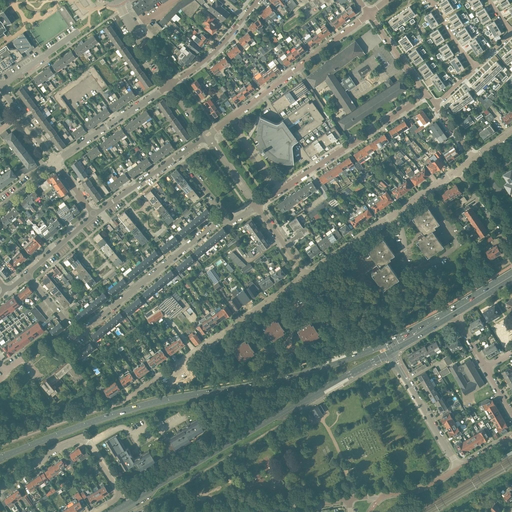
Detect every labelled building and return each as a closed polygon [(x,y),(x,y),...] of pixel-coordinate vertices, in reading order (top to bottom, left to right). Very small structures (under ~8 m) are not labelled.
[(136,10),(138,13),(145,8),(148,11),(154,7),(152,4),(149,0),(139,0),(136,2),(135,1),(132,4),(133,4),(132,5),(133,6),(132,6),(135,11),(136,10)] [(189,3),(186,5),(184,7),(181,8),(190,18),(200,5),(195,0),(193,0),(191,2),(189,3)] [(214,2),(208,9),(223,20),(228,13),(219,6),(221,3),(217,0),(215,0),(214,2)] [(443,0),(440,3),(443,8),(451,3),(448,0),(443,0)] [(480,0),(476,0),(472,3),(475,9),(482,4),(480,0)] [(451,3),(443,8),(447,14),(454,9),(451,3)] [(271,17),(275,13),(269,5),(264,9),(271,17)] [(356,13),(351,6),(346,10),(347,11),(351,17),(356,13)] [(410,6),(405,10),(410,18),(415,14),(413,11),(414,11),(413,10),(410,6)] [(484,7),(477,12),(480,18),(488,13),(484,7)] [(8,25),(15,20),(7,8),(0,12),(0,19),(4,24),(6,22),(8,25)] [(266,21),(269,19),(271,17),(264,9),(259,12),(266,21)] [(346,20),(351,17),(347,11),(346,10),(345,9),(340,13),(346,20)] [(405,10),(399,13),(404,20),(405,21),(410,18),(405,10)] [(426,15),(425,16),(429,22),(430,21),(435,18),(431,12),(428,14),(427,14),(428,14),(426,15)] [(456,12),(449,17),(452,23),(460,18),(456,12)] [(209,13),(201,24),(212,33),(217,28),(215,26),(217,24),(212,20),(214,17),(209,13)] [(337,18),(341,24),(346,20),(340,13),(336,16),(337,18)] [(399,13),(394,17),(400,25),(405,21),(404,20),(399,13)] [(488,13),(480,18),(483,23),(491,19),(488,13)] [(331,20),(329,22),(332,27),(335,25),(336,27),(341,24),(337,18),(336,16),(331,20)] [(394,17),(389,21),(392,25),(392,26),(393,27),(394,28),(400,25),(394,17)] [(430,21),(429,22),(433,28),(439,24),(435,18),(430,21)] [(460,18),(452,23),(456,28),(463,23),(460,18)] [(162,19),(158,23),(162,28),(166,23),(162,19)] [(262,30),(263,29),(261,28),(263,25),(259,19),(254,22),(260,31),(263,34),(264,33),(262,30)] [(490,23),(488,24),(492,30),(493,30),(498,27),(494,21),(490,23)] [(162,28),(158,23),(156,22),(152,26),(149,23),(147,26),(149,29),(155,35),(162,28)] [(254,35),(258,32),(258,33),(260,31),(254,22),(249,26),(253,31),(252,32),(254,35)] [(107,33),(113,29),(109,24),(103,28),(107,33)] [(321,29),(322,30),(326,36),(331,32),(326,25),(321,29)] [(458,31),(458,32),(461,37),(469,32),(465,27),(464,27),(458,31)] [(493,30),(492,30),(495,37),(497,36),(498,35),(499,35),(502,33),(498,27),(493,30)] [(315,31),(317,34),(321,39),(326,36),(322,30),(321,29),(320,28),(315,31)] [(116,34),(113,29),(107,33),(110,38),(116,34)] [(438,29),(430,33),(434,39),(441,34),(438,29)] [(310,35),(311,36),(316,43),(321,39),(317,34),(315,31),(310,35)] [(248,32),(243,36),(250,45),(255,41),(248,32)] [(469,32),(461,37),(465,42),(471,38),(472,38),(469,32)] [(18,48),(13,48),(9,49),(6,44),(0,48),(0,68),(0,69),(1,68),(3,71),(6,69),(7,69),(13,65),(13,64),(23,57),(23,58),(27,55),(26,54),(33,49),(35,48),(32,44),(32,45),(24,34),(23,33),(12,40),(14,43),(13,44),(16,47),(17,47),(18,48)] [(201,33),(198,37),(205,42),(208,38),(207,37),(208,36),(204,33),(203,34),(201,33)] [(301,39),(305,43),(308,41),(311,46),(316,43),(311,36),(310,35),(309,33),(304,37),(301,39)] [(120,39),(116,34),(110,38),(114,43),(120,39)] [(441,34),(434,39),(437,44),(439,43),(445,39),(442,34),(441,34)] [(94,35),(89,39),(93,45),(98,41),(94,35)] [(196,35),(193,40),(196,42),(195,44),(199,47),(200,45),(202,46),(205,42),(198,37),(196,35)] [(403,37),(399,40),(403,45),(410,40),(406,35),(403,37),(403,36),(403,37)] [(245,49),(250,45),(243,36),(238,40),(245,49)] [(188,38),(185,43),(197,52),(200,48),(193,42),(188,38)] [(476,38),(470,42),(473,48),(480,44),(476,38)] [(89,39),(84,42),(88,48),(93,45),(89,39)] [(114,43),(117,48),(123,44),(120,39),(114,43)] [(305,51),(304,49),(306,47),(301,40),(298,42),(300,43),(295,47),(296,49),(300,55),(305,51)] [(343,82),(340,84),(332,72),(357,55),(359,58),(365,54),(355,40),(306,77),(314,87),(324,79),(347,113),(338,120),(344,129),(405,88),(399,79),(393,83),(390,78),(384,81),(388,86),(357,107),(345,91),(348,89),(349,91),(356,86),(349,75),(342,80),(343,82)] [(410,40),(403,45),(406,50),(414,45),(410,40)] [(84,42),(79,46),(83,52),(88,48),(84,42)] [(447,43),(440,48),(443,53),(444,52),(450,48),(447,43)] [(480,44),(473,48),(477,54),(480,52),(480,53),(481,52),(483,50),(480,44)] [(183,45),(180,50),(182,52),(185,54),(191,59),(195,55),(183,45)] [(237,45),(232,49),(236,54),(238,57),(240,56),(237,53),(241,50),(237,45)] [(75,50),(78,55),(83,52),(79,46),(74,49),(75,50)] [(125,46),(124,46),(119,50),(123,55),(129,51),(125,46)] [(444,52),(443,53),(446,59),(454,54),(450,48),(444,52)] [(238,57),(236,54),(232,49),(227,52),(231,58),(234,55),(236,59),(238,57)] [(300,55),(296,49),(292,53),(296,58),(300,55)] [(416,49),(409,54),(413,59),(419,55),(420,54),(416,49)] [(71,60),(76,57),(72,52),(72,51),(67,54),(71,60)] [(123,55),(126,60),(132,56),(129,51),(123,55)] [(285,54),(287,56),(291,62),(296,58),(292,53),(290,51),(285,54)] [(507,53),(502,57),(507,62),(508,64),(511,60),(511,59),(507,53)] [(62,58),(66,64),(71,60),(67,54),(62,58)] [(185,54),(181,59),(180,58),(177,61),(183,66),(186,63),(188,64),(191,59),(185,54)] [(413,59),(416,64),(424,59),(420,54),(419,55),(413,59)] [(132,56),(126,60),(130,65),(136,61),(132,56)] [(286,65),(291,62),(287,56),(282,60),(283,61),(286,65)] [(452,59),(451,60),(451,61),(455,66),(456,65),(461,62),(457,56),(452,59)] [(225,68),(230,64),(225,57),(220,61),(224,66),(225,68)] [(66,64),(62,58),(57,61),(61,67),(66,64)] [(280,70),(277,65),(279,63),(275,58),(273,60),(275,62),(269,66),(271,68),(275,73),(280,70)] [(53,66),(56,71),(61,67),(57,61),(52,65),(53,66)] [(130,65),(133,70),(138,66),(139,66),(136,61),(130,65)] [(224,66),(220,61),(215,64),(219,69),(220,71),(221,73),(224,76),(226,74),(223,71),(224,69),(225,68),(224,66)] [(496,61),(493,65),(499,72),(503,68),(497,61),(496,61)] [(419,67),(419,68),(422,73),(430,68),(426,62),(425,63),(419,67)] [(456,65),(455,66),(458,72),(461,70),(461,71),(462,70),(464,68),(461,62),(456,65)] [(220,71),(219,69),(215,64),(210,68),(216,75),(220,71)] [(88,69),(91,74),(93,76),(98,72),(93,65),(88,69)] [(493,65),(488,69),(495,75),(499,72),(493,65)] [(53,66),(50,67),(43,71),(47,77),(56,71),(53,66)] [(138,66),(133,70),(137,75),(142,71),(138,66)] [(369,66),(359,71),(362,76),(371,71),(369,66)] [(275,73),(271,68),(266,72),(270,77),(275,73)] [(430,68),(422,73),(426,78),(433,73),(430,68)] [(260,73),(261,75),(265,80),(270,77),(266,72),(264,69),(260,73)] [(488,69),(484,73),(490,78),(491,79),(495,75),(488,69)] [(47,77),(43,71),(38,75),(42,81),(47,77)] [(141,81),(147,77),(143,71),(142,71),(137,75),(140,79),(138,81),(139,83),(141,81)] [(93,76),(97,83),(103,79),(98,72),(93,76)] [(484,73),(480,77),(486,82),(486,83),(491,79),(490,78),(484,73)] [(432,78),(432,79),(436,84),(442,80),(437,74),(436,75),(432,78)] [(37,84),(42,81),(38,75),(33,78),(37,84)] [(261,84),(265,80),(261,75),(257,79),(255,76),(252,78),(258,86),(260,84),(261,84)] [(141,81),(139,83),(140,85),(144,89),(152,84),(147,77),(141,81)] [(480,77),(476,81),(482,86),(482,87),(486,83),(486,82),(480,77)] [(103,79),(97,83),(102,89),(108,86),(103,79)] [(195,89),(200,85),(196,80),(191,84),(195,89)] [(302,80),(297,84),(304,93),(309,90),(302,80)] [(442,80),(436,84),(440,90),(443,88),(446,86),(442,80)] [(476,81),(472,85),(475,88),(478,91),(482,87),(482,86),(476,81)] [(249,82),(245,85),(250,92),(255,88),(249,82)] [(195,89),(198,93),(203,89),(205,88),(202,83),(200,85),(195,89)] [(304,93),(297,84),(293,87),(300,96),(304,93)] [(16,90),(20,95),(26,91),(28,89),(27,88),(24,85),(16,90)] [(240,89),(241,90),(245,96),(250,92),(245,85),(240,89)] [(293,87),(289,90),(295,100),(300,96),(293,87)] [(205,88),(203,89),(198,93),(202,98),(207,94),(209,93),(205,88)] [(109,89),(103,93),(107,98),(111,96),(111,95),(112,94),(109,89)] [(131,89),(126,93),(131,99),(136,95),(131,89)] [(236,94),(240,99),(245,96),(241,90),(236,94)] [(289,90),(284,93),(291,103),(295,100),(289,90)] [(26,91),(20,95),(23,100),(29,96),(26,91)] [(62,98),(61,96),(57,91),(52,95),(57,101),(62,98)] [(468,92),(464,95),(469,102),(474,99),(469,91),(468,92)] [(235,103),(240,99),(236,94),(235,92),(230,96),(231,98),(235,103)] [(126,93),(122,96),(126,102),(131,99),(126,93)] [(287,106),(291,103),(284,93),(280,96),(287,106)] [(464,95),(459,98),(465,105),(469,102),(464,95)] [(33,101),(29,96),(23,100),(27,105),(33,101)] [(122,96),(117,100),(121,106),(126,102),(122,96)] [(280,96),(275,99),(282,109),(287,106),(280,96)] [(211,97),(210,98),(204,102),(208,107),(213,103),(215,102),(211,97)] [(57,101),(62,108),(67,104),(62,98),(57,101)] [(111,112),(116,109),(121,106),(117,100),(116,100),(115,98),(113,99),(109,101),(111,104),(108,106),(107,107),(102,111),(106,117),(111,113),(111,112)] [(161,108),(167,104),(163,98),(157,103),(161,108)] [(459,98),(455,102),(460,109),(465,105),(459,98)] [(294,143),(298,141),(320,125),(318,123),(324,118),(310,99),(303,105),(283,119),(281,121),(279,122),(278,122),(278,123),(277,123),(276,123),(275,123),(274,122),(260,116),(260,117),(259,119),(257,124),(259,125),(259,127),(259,128),(259,130),(259,132),(259,133),(259,135),(259,137),(260,138),(260,140),(261,141),(255,145),(264,158),(270,154),(271,155),(272,156),(273,157),(275,158),(276,158),(277,159),(279,159),(280,160),(282,160),(283,161),(285,161),(285,163),(291,163),(293,163),(294,163),(293,156),(292,155),(292,154),(292,153),(292,152),(291,152),(291,151),(291,150),(291,149),(291,148),(292,147),(292,146),(293,145),(293,144),(294,143)] [(278,112),(282,109),(275,99),(271,103),(278,112)] [(31,110),(31,109),(36,105),(33,101),(27,105),(31,110)] [(455,102),(450,105),(453,109),(452,109),(453,109),(455,112),(460,109),(455,102)] [(213,103),(208,107),(211,112),(217,108),(213,103)] [(62,108),(67,115),(72,111),(67,104),(62,108)] [(170,109),(167,104),(161,108),(165,113),(170,109)] [(219,106),(217,108),(211,112),(215,117),(222,111),(219,106)] [(42,113),(38,108),(33,112),(32,112),(36,117),(42,113)] [(47,109),(44,111),(42,113),(36,117),(39,122),(45,118),(48,116),(45,112),(49,110),(47,109)] [(168,119),(174,115),(171,112),(172,112),(170,109),(165,113),(168,119)] [(146,110),(142,114),(146,120),(151,116),(146,110)] [(419,119),(426,115),(422,110),(416,114),(417,115),(415,117),(416,118),(418,117),(419,119)] [(97,114),(101,120),(106,117),(102,111),(97,114)] [(486,116),(490,121),(495,118),(491,113),(486,116)] [(507,124),(511,120),(507,113),(502,117),(507,124)] [(101,120),(97,114),(92,117),(96,123),(101,120)] [(142,114),(137,117),(141,123),(146,120),(142,114)] [(88,117),(89,119),(77,128),(81,134),(86,131),(86,130),(91,127),(96,123),(92,117),(90,115),(88,116),(88,117)] [(168,119),(172,124),(178,120),(176,117),(175,117),(174,115),(168,119)] [(429,120),(426,115),(419,119),(423,124),(429,120)] [(137,117),(132,121),(136,127),(141,123),(137,117)] [(39,122),(43,127),(49,122),(45,118),(39,122)] [(172,124),(176,130),(182,125),(178,120),(172,124)] [(49,122),(43,127),(47,132),(48,131),(53,127),(51,125),(53,123),(53,122),(51,121),(49,122)] [(127,124),(127,125),(131,130),(136,127),(132,121),(127,124)] [(404,121),(399,124),(403,130),(408,127),(404,121)] [(433,132),(439,127),(436,122),(429,127),(433,132)] [(487,124),(485,125),(492,134),(496,132),(489,122),(487,124)] [(403,130),(399,124),(394,127),(398,134),(402,139),(404,138),(402,135),(402,134),(401,132),(403,130)] [(127,125),(122,128),(126,134),(131,130),(127,125)] [(176,130),(180,135),(186,131),(182,125),(176,130)] [(336,138),(341,135),(334,125),(329,129),(336,138)] [(485,128),(483,129),(488,137),(492,134),(485,125),(484,126),(485,128)] [(409,128),(412,132),(411,132),(416,138),(419,136),(416,133),(414,130),(412,126),(411,126),(409,128)] [(48,131),(51,136),(56,132),(53,127),(48,131)] [(394,127),(389,131),(390,132),(393,137),(398,134),(394,127)] [(443,132),(439,127),(433,132),(435,135),(433,137),(434,139),(437,137),(443,132)] [(76,138),(81,134),(77,128),(72,132),(76,138)] [(126,134),(122,128),(117,131),(121,137),(126,134)] [(484,140),(488,137),(483,129),(482,130),(481,128),(478,130),(479,132),(484,140)] [(336,138),(329,129),(325,132),(332,141),(336,138)] [(6,130),(0,134),(3,139),(5,137),(12,132),(12,131),(10,133),(10,132),(9,133),(6,130)] [(112,135),(116,141),(121,137),(117,131),(112,135)] [(186,131),(180,135),(184,140),(190,136),(186,131)] [(17,152),(24,147),(12,132),(5,137),(17,152)] [(56,132),(51,136),(50,137),(55,143),(61,139),(63,137),(62,135),(60,137),(56,132)] [(332,141),(325,132),(321,135),(328,144),(332,141)] [(390,132),(387,133),(391,140),(394,144),(396,146),(398,145),(393,137),(390,132)] [(447,137),(443,132),(437,137),(434,139),(435,140),(436,140),(439,143),(440,142),(442,144),(443,143),(446,141),(445,139),(447,137)] [(384,134),(379,137),(383,143),(385,146),(390,143),(390,142),(389,141),(384,134)] [(113,143),(116,141),(112,135),(107,138),(111,144),(113,147),(115,146),(115,145),(113,143)] [(328,144),(321,135),(316,138),(323,148),(328,144)] [(379,137),(374,140),(378,147),(380,149),(380,150),(385,146),(383,143),(379,137)] [(103,142),(107,148),(111,144),(107,138),(102,142),(103,142)] [(323,148),(316,138),(312,141),(319,151),(323,148)] [(61,139),(55,143),(60,149),(66,145),(61,139)] [(369,144),(373,150),(378,147),(374,140),(369,144)] [(396,146),(394,144),(391,140),(389,141),(390,142),(390,143),(391,146),(395,150),(397,149),(396,146)] [(165,145),(169,151),(174,147),(170,141),(165,145)] [(319,151),(312,141),(307,144),(314,154),(319,151)] [(103,142),(98,146),(102,151),(107,148),(103,142)] [(307,144),(303,147),(310,157),(314,154),(307,144)] [(373,150),(369,144),(364,147),(368,153),(370,156),(372,155),(370,152),(373,150)] [(97,145),(92,149),(96,155),(102,151),(98,146),(97,145)] [(165,145),(160,148),(164,154),(169,151),(165,145)] [(159,158),(164,154),(160,148),(158,146),(155,149),(155,148),(153,149),(155,152),(159,158)] [(448,149),(449,152),(453,158),(458,154),(453,146),(448,149)] [(27,166),(28,165),(35,161),(24,147),(17,152),(27,166)] [(368,153),(364,147),(359,150),(365,159),(370,156),(368,153)] [(91,159),(96,155),(92,149),(87,153),(91,159)] [(449,152),(448,149),(442,153),(448,161),(453,158),(449,152)] [(354,154),(358,161),(356,163),(361,170),(363,168),(360,162),(365,159),(359,150),(354,154)] [(154,161),(159,158),(155,152),(150,155),(153,160),(154,161)] [(147,157),(142,160),(146,166),(151,163),(151,162),(147,157)] [(349,157),(344,160),(348,166),(349,169),(354,165),(358,172),(361,170),(356,163),(354,164),(353,163),(349,157)] [(433,159),(431,161),(437,169),(443,165),(440,161),(439,162),(437,158),(434,160),(433,159)] [(71,164),(74,169),(80,164),(77,160),(71,164)] [(142,160),(138,164),(142,170),(146,166),(142,160)] [(345,168),(348,166),(344,160),(339,163),(345,172),(347,171),(345,168)] [(28,165),(31,170),(38,167),(35,161),(28,165)] [(432,173),(437,169),(431,161),(429,162),(430,163),(427,165),(432,173)] [(339,163),(334,167),(338,173),(341,171),(342,174),(345,172),(339,163)] [(84,170),(80,164),(74,169),(78,174),(84,170)] [(137,173),(142,170),(138,164),(133,167),(137,173)] [(28,165),(27,166),(21,169),(24,174),(31,170),(28,165)] [(128,171),(131,176),(132,176),(137,173),(133,167),(128,171)] [(338,173),(334,167),(329,170),(333,176),(338,173)] [(422,169),(420,171),(424,178),(429,175),(424,167),(422,168),(422,169)] [(0,179),(3,184),(16,176),(11,168),(1,176),(0,174),(0,179)] [(180,173),(176,169),(168,175),(170,178),(172,176),(174,179),(180,173)] [(415,174),(411,169),(406,172),(415,185),(420,181),(415,174)] [(78,174),(83,181),(88,178),(86,176),(88,175),(84,170),(78,174)] [(329,170),(324,173),(328,180),(329,182),(334,178),(333,176),(329,170)] [(415,174),(420,181),(424,178),(420,171),(419,170),(417,171),(418,172),(415,174)] [(128,171),(120,176),(124,182),(129,178),(129,177),(131,176),(128,171)] [(94,172),(91,175),(96,182),(99,179),(94,172)] [(178,183),(184,178),(183,176),(183,175),(181,172),(180,173),(174,179),(178,183)] [(51,176),(55,182),(60,179),(55,173),(51,176)] [(323,183),(328,180),(324,173),(319,177),(321,180),(318,181),(324,191),(327,189),(324,184),(323,183)] [(52,184),(55,182),(51,176),(40,184),(44,190),(51,185),(52,184)] [(120,176),(114,180),(118,186),(124,182),(120,176)] [(83,181),(79,184),(82,188),(84,186),(86,189),(92,184),(88,178),(83,181)] [(180,189),(182,187),(188,183),(184,178),(178,183),(177,184),(176,185),(180,189)] [(55,191),(64,185),(60,179),(55,182),(52,184),(51,185),(53,187),(45,193),(47,195),(48,196),(49,195),(55,191)] [(113,190),(118,186),(114,180),(109,184),(113,190)] [(404,182),(401,184),(406,191),(411,187),(405,180),(403,181),(404,182)] [(312,181),(307,184),(312,192),(317,188),(312,181)] [(188,183),(182,187),(186,192),(192,187),(188,183)] [(399,185),(397,187),(401,194),(406,191),(401,184),(401,183),(398,184),(399,185)] [(86,189),(84,191),(86,194),(89,192),(91,195),(97,191),(97,190),(92,184),(86,189)] [(307,184),(302,188),(307,195),(312,192),(307,184)] [(459,188),(456,184),(452,188),(458,197),(460,195),(459,194),(462,191),(460,188),(459,188)] [(57,198),(68,190),(64,185),(55,191),(49,195),(50,197),(54,194),(57,198)] [(193,186),(192,187),(186,192),(185,193),(189,197),(195,192),(194,190),(195,190),(195,189),(193,186)] [(397,197),(401,194),(397,187),(394,189),(394,188),(391,189),(397,197)] [(307,195),(302,188),(297,191),(302,198),(307,195)] [(456,198),(458,197),(452,188),(450,189),(449,188),(447,190),(452,198),(455,197),(456,198)] [(32,192),(30,194),(34,199),(39,195),(34,190),(33,190),(31,192),(32,192)] [(149,199),(154,194),(150,190),(145,194),(149,199)] [(450,200),(452,198),(447,190),(444,192),(445,192),(442,194),(449,204),(451,202),(450,200)] [(93,198),(91,200),(93,203),(102,197),(97,191),(91,195),(93,198)] [(297,191),(292,194),(297,202),(302,198),(297,191)] [(378,193),(379,195),(377,197),(380,200),(384,206),(385,206),(386,205),(386,204),(388,203),(381,193),(379,191),(378,193)] [(383,191),(381,193),(388,203),(390,202),(391,202),(392,201),(392,200),(388,194),(386,191),(384,192),(383,191)] [(199,197),(195,192),(189,197),(193,202),(199,197)] [(27,196),(25,198),(30,203),(34,199),(30,194),(29,194),(27,196)] [(47,195),(45,196),(45,197),(50,203),(57,198),(54,194),(50,197),(49,195),(48,196),(47,195)] [(152,204),(158,199),(154,194),(149,199),(152,204)] [(292,194),(287,198),(292,205),(297,202),(292,194)] [(160,197),(158,199),(152,204),(156,208),(162,204),(159,201),(162,199),(160,197)] [(384,206),(380,200),(378,202),(374,197),(372,199),(380,209),(382,208),(383,207),(384,207),(384,206)] [(21,202),(20,202),(25,207),(30,203),(25,198),(23,200),(22,199),(20,201),(21,202)] [(287,198),(282,201),(287,208),(288,210),(293,207),(292,205),(287,198)] [(328,202),(333,207),(339,203),(334,198),(328,202)] [(377,212),(378,211),(377,211),(380,209),(372,199),(366,203),(370,207),(371,206),(375,212),(376,212),(377,212)] [(287,208),(282,201),(277,204),(282,212),(287,208)] [(445,201),(443,203),(448,210),(451,214),(452,214),(453,213),(451,209),(451,208),(445,201)] [(74,215),(66,204),(60,208),(60,209),(57,212),(56,211),(63,222),(64,221),(63,221),(67,218),(68,220),(74,216),(74,215)] [(66,204),(74,215),(79,211),(75,205),(69,209),(66,204)] [(162,204),(156,208),(160,213),(166,209),(162,204)] [(365,219),(367,218),(361,208),(360,207),(356,204),(355,205),(358,209),(356,210),(357,212),(359,215),(363,221),(363,220),(363,221),(364,221),(365,220),(365,219)] [(371,215),(372,215),(365,205),(364,204),(360,207),(361,208),(367,218),(369,216),(370,217),(371,216),(371,215)] [(468,216),(475,212),(473,210),(474,209),(472,207),(471,207),(470,207),(469,205),(464,208),(465,210),(464,211),(468,216)] [(12,209),(10,211),(15,216),(19,212),(22,210),(20,207),(17,209),(15,207),(14,207),(12,208),(12,209)] [(427,256),(443,245),(432,229),(435,227),(434,226),(439,222),(428,207),(412,218),(422,233),(417,237),(418,238),(415,240),(427,256)] [(207,208),(202,211),(206,217),(211,213),(207,208)] [(170,213),(166,209),(160,213),(164,218),(170,213)] [(346,218),(349,223),(351,222),(354,226),(355,226),(356,227),(357,226),(357,225),(359,224),(351,213),(347,210),(345,211),(350,215),(349,215),(350,216),(346,218)] [(8,213),(5,215),(10,220),(15,216),(10,211),(9,211),(7,212),(8,213)] [(123,221),(128,216),(127,214),(128,214),(128,213),(126,211),(125,212),(124,211),(118,216),(122,221),(123,221)] [(202,221),(206,217),(202,211),(197,215),(202,221)] [(354,212),(351,213),(359,224),(361,222),(362,222),(363,222),(363,221),(359,215),(357,212),(355,213),(354,212)] [(471,221),(478,217),(478,216),(477,214),(476,214),(475,212),(468,216),(471,221)] [(170,213),(164,218),(168,223),(173,218),(170,213)] [(1,218),(1,219),(4,222),(1,225),(4,229),(7,226),(6,224),(8,222),(9,223),(11,221),(10,220),(5,215),(3,216),(1,218)] [(197,215),(192,219),(197,225),(202,221),(197,215)] [(123,221),(126,225),(132,221),(128,216),(123,221)] [(288,222),(294,231),(302,226),(296,217),(288,222)] [(475,227),(482,222),(480,220),(481,220),(479,217),(478,217),(471,221),(475,227)] [(54,221),(51,218),(49,220),(57,229),(62,225),(57,219),(54,221)] [(245,231),(248,229),(255,223),(251,218),(244,224),(246,226),(243,228),(245,231)] [(36,226),(29,219),(26,221),(33,228),(36,226)] [(192,229),(197,225),(192,219),(188,223),(192,229)] [(50,224),(48,226),(47,227),(53,233),(53,234),(55,234),(56,232),(56,231),(56,230),(57,229),(49,220),(48,221),(50,224)] [(130,230),(136,226),(132,221),(126,225),(128,228),(130,230)] [(478,232),(485,227),(484,225),(482,222),(475,227),(478,232)] [(188,223),(183,227),(188,233),(192,229),(188,223)] [(259,228),(255,223),(248,229),(252,234),(259,228)] [(51,235),(53,233),(47,227),(48,226),(47,225),(46,226),(45,224),(43,224),(39,228),(36,225),(36,226),(33,228),(41,237),(43,236),(45,236),(47,238),(48,238),(49,238),(51,236),(51,235)] [(346,224),(340,229),(343,234),(350,230),(346,224)] [(140,230),(136,226),(130,230),(134,235),(140,230)] [(306,226),(300,230),(304,236),(310,232),(306,226)] [(188,233),(183,227),(178,231),(179,231),(176,233),(180,238),(182,236),(183,236),(188,233)] [(218,231),(223,236),(227,233),(223,227),(218,231)] [(487,229),(486,229),(485,227),(478,232),(482,237),(489,232),(488,232),(489,231),(487,229)] [(259,228),(252,234),(255,239),(263,234),(259,228)] [(337,229),(332,232),(337,239),(342,235),(337,229)] [(140,230),(134,235),(138,240),(144,235),(140,230)] [(213,235),(218,240),(223,236),(218,231),(213,235)] [(332,242),(333,243),(336,241),(335,240),(337,239),(332,232),(327,235),(332,242)] [(30,235),(33,238),(32,239),(39,245),(43,241),(36,235),(35,236),(32,233),(32,234),(30,235)] [(103,237),(99,233),(93,237),(97,242),(103,237)] [(176,233),(174,235),(169,239),(174,245),(179,241),(178,240),(180,238),(176,233)] [(259,244),(266,239),(263,234),(255,239),(253,241),(254,242),(254,243),(256,243),(257,242),(259,244)] [(147,240),(144,235),(138,240),(142,244),(147,240)] [(218,240),(213,235),(209,238),(213,244),(218,240)] [(327,235),(322,239),(327,246),(332,242),(327,235)] [(327,246),(322,239),(321,236),(316,240),(322,249),(327,246)] [(101,247),(107,242),(103,237),(97,242),(101,247)] [(209,238),(204,242),(209,248),(211,250),(215,246),(213,244),(209,238)] [(228,247),(237,240),(235,238),(226,245),(228,247)] [(389,257),(394,253),(383,238),(367,249),(377,264),(372,268),(374,269),(371,271),(382,288),(398,276),(387,261),(391,258),(389,257)] [(37,247),(39,245),(32,239),(28,243),(34,249),(36,246),(37,247)] [(169,239),(165,243),(170,249),(174,245),(169,239)] [(270,244),(266,239),(259,244),(257,246),(261,251),(270,244)] [(101,247),(105,252),(111,247),(107,242),(101,247)] [(204,242),(199,246),(204,252),(209,248),(204,242)] [(310,245),(311,247),(316,253),(321,250),(316,243),(315,244),(314,242),(310,245)] [(34,249),(28,243),(24,247),(30,253),(30,252),(31,253),(33,251),(32,250),(34,249)] [(165,252),(170,249),(165,243),(160,247),(165,252)] [(494,246),(494,245),(491,247),(496,256),(499,254),(499,255),(502,253),(502,252),(500,248),(498,244),(494,246)] [(204,252),(199,246),(195,250),(196,252),(194,253),(199,259),(201,257),(199,256),(204,252)] [(115,251),(111,247),(105,252),(109,256),(115,251)] [(314,255),(316,253),(311,247),(306,250),(311,257),(312,258),(314,256),(315,256),(314,255)] [(496,256),(491,247),(489,248),(489,249),(485,252),(488,255),(489,255),(491,259),(492,259),(495,258),(494,257),(496,256)] [(15,254),(21,261),(23,259),(23,260),(25,258),(25,257),(19,250),(15,254)] [(155,250),(150,253),(155,259),(160,255),(155,250)] [(109,256),(112,261),(118,256),(115,251),(109,256)] [(69,265),(71,263),(77,258),(76,257),(77,256),(74,253),(65,260),(69,265)] [(150,253),(145,257),(150,263),(155,259),(150,253)] [(15,254),(11,258),(18,265),(20,263),(21,261),(15,254)] [(122,261),(120,258),(120,257),(119,255),(118,256),(112,261),(116,265),(119,263),(121,265),(125,262),(123,260),(122,261)] [(191,255),(186,258),(190,264),(192,266),(196,262),(199,266),(201,265),(193,255),(192,256),(191,255)] [(145,257),(141,261),(145,267),(150,263),(145,257)] [(13,269),(18,265),(11,258),(7,262),(13,269)] [(81,263),(77,258),(71,263),(75,268),(81,263)] [(186,258),(181,262),(186,268),(190,264),(186,258)] [(141,261),(136,265),(141,271),(145,267),(141,261)] [(10,274),(12,272),(4,262),(1,264),(2,266),(4,267),(0,270),(0,272),(5,278),(10,274)] [(81,263),(75,268),(79,272),(85,268),(83,266),(84,265),(82,262),(81,263)] [(184,276),(181,272),(186,268),(181,262),(176,266),(177,267),(176,269),(183,277),(184,276)] [(136,265),(131,269),(136,275),(141,271),(136,265)] [(86,267),(85,268),(79,272),(77,274),(81,278),(83,277),(88,272),(87,271),(88,270),(86,267)] [(131,279),(136,275),(131,269),(130,267),(124,271),(123,270),(122,271),(123,273),(124,275),(129,280),(131,279)] [(281,268),(276,271),(281,278),(283,276),(284,277),(285,276),(285,275),(285,274),(281,268)] [(171,279),(176,275),(180,280),(181,278),(174,270),(173,271),(171,269),(166,273),(171,279)] [(278,279),(281,278),(276,271),(274,272),(272,269),(269,272),(276,281),(277,281),(278,280),(278,279)] [(215,270),(208,275),(215,284),(221,279),(215,270)] [(92,277),(88,272),(83,277),(87,281),(92,277)] [(123,277),(118,281),(123,287),(127,283),(127,282),(129,280),(124,275),(123,273),(121,275),(123,277)] [(166,273),(162,277),(166,283),(171,279),(166,273)] [(41,279),(45,284),(51,279),(47,275),(41,279)] [(269,276),(264,279),(269,286),(270,286),(271,285),(271,284),(274,283),(269,276)] [(53,277),(51,279),(45,284),(49,289),(56,283),(57,282),(53,277)] [(96,282),(92,277),(87,281),(91,286),(96,282)] [(162,277),(157,281),(162,286),(166,283),(162,277)] [(268,286),(269,286),(264,279),(262,277),(257,280),(263,290),(266,288),(267,288),(268,287),(268,286)] [(245,289),(252,297),(253,296),(254,297),(257,294),(256,294),(258,293),(253,287),(256,285),(251,280),(247,284),(249,286),(245,289)] [(113,285),(118,291),(123,287),(118,281),(113,285)] [(162,286),(157,281),(152,285),(157,290),(162,286)] [(218,282),(213,286),(217,291),(222,288),(218,282)] [(56,283),(49,289),(53,293),(59,288),(56,283)] [(25,287),(22,289),(28,295),(33,291),(28,285),(25,287)] [(113,295),(118,291),(113,285),(109,289),(113,295)] [(148,288),(152,294),(157,290),(152,285),(148,288)] [(53,293),(57,298),(63,293),(64,292),(60,287),(59,288),(53,293)] [(149,300),(148,298),(152,294),(148,288),(143,292),(145,294),(143,296),(147,301),(149,300)] [(236,288),(231,291),(239,303),(242,301),(243,303),(250,299),(243,289),(239,292),(236,288)] [(23,300),(28,295),(22,289),(20,291),(18,294),(19,294),(15,297),(22,304),(23,303),(24,303),(23,302),(23,300)] [(178,301),(181,297),(176,291),(172,294),(178,301)] [(103,292),(98,296),(103,302),(108,298),(103,292)] [(61,303),(66,298),(63,293),(57,298),(61,303)] [(171,294),(158,304),(143,314),(147,319),(150,324),(166,313),(170,318),(183,308),(171,294)] [(98,296),(94,300),(99,305),(103,302),(98,296)] [(238,308),(239,307),(239,306),(240,305),(234,296),(229,300),(235,309),(237,308),(238,308)] [(14,297),(9,300),(16,309),(20,306),(14,297)] [(142,297),(140,298),(139,297),(134,301),(139,307),(144,303),(144,304),(146,302),(142,297)] [(66,298),(61,303),(65,307),(69,304),(71,306),(76,302),(74,299),(70,303),(66,298)] [(94,309),(99,305),(94,300),(93,299),(91,300),(92,301),(89,304),(94,309)] [(16,309),(9,300),(5,303),(11,312),(16,309)] [(134,301),(129,305),(134,310),(139,307),(134,301)] [(5,303),(0,306),(7,315),(11,312),(5,303)] [(89,304),(84,307),(89,313),(94,309),(89,304)] [(133,318),(129,314),(134,310),(129,305),(125,309),(126,310),(124,311),(131,320),(133,318)] [(226,305),(221,308),(227,316),(232,313),(226,305)] [(500,313),(495,305),(489,308),(494,317),(500,313)] [(215,309),(221,319),(226,316),(226,317),(227,316),(221,308),(221,309),(219,306),(215,309)] [(84,307),(80,311),(85,317),(89,313),(84,307)] [(486,311),(484,312),(487,317),(485,319),(486,322),(494,317),(489,308),(488,309),(485,310),(486,311)] [(210,314),(217,323),(221,319),(215,309),(214,309),(209,312),(210,314)] [(80,321),(85,317),(80,311),(75,315),(80,321)] [(123,312),(121,313),(119,312),(115,315),(120,321),(124,317),(128,322),(130,321),(123,312)] [(205,317),(207,320),(212,326),(217,323),(210,314),(205,317)] [(115,315),(110,319),(115,325),(120,321),(115,315)] [(202,322),(202,323),(207,330),(212,326),(207,320),(204,316),(200,319),(202,322)] [(285,332),(280,323),(276,318),(262,328),(272,341),(285,332)] [(480,329),(485,326),(480,318),(475,320),(480,329)] [(110,319),(105,323),(110,329),(115,325),(110,319)] [(480,329),(475,320),(470,323),(472,327),(469,328),(475,337),(477,335),(475,332),(480,329)] [(39,333),(44,330),(37,321),(33,324),(33,325),(39,333)] [(321,335),(313,325),(311,321),(297,331),(307,344),(321,335)] [(54,326),(59,331),(64,328),(59,322),(54,326)] [(207,330),(202,323),(202,322),(196,326),(202,334),(207,330)] [(33,325),(33,324),(32,323),(27,326),(28,327),(35,336),(39,333),(33,325)] [(105,323),(101,327),(106,333),(110,329),(105,323)] [(28,327),(27,326),(23,329),(24,330),(30,340),(35,336),(28,327)] [(54,335),(59,331),(54,326),(50,330),(54,335)] [(101,327),(96,331),(101,336),(106,333),(101,327)] [(20,333),(19,333),(26,343),(30,340),(24,330),(20,333)] [(101,336),(96,331),(91,335),(95,339),(93,341),(98,346),(99,344),(96,340),(101,336)] [(22,346),(26,343),(19,333),(20,333),(19,332),(14,336),(15,338),(16,337),(22,346)] [(192,332),(188,335),(190,337),(189,337),(195,345),(202,340),(196,332),(194,334),(192,332)] [(175,340),(180,347),(180,348),(185,344),(179,336),(177,337),(177,338),(175,340)] [(16,337),(15,338),(11,340),(11,341),(17,349),(22,346),(16,337)] [(167,339),(170,343),(175,351),(176,351),(175,350),(180,347),(175,340),(173,341),(170,337),(167,339)] [(5,342),(13,352),(17,349),(11,341),(11,340),(10,338),(5,342)] [(255,353),(246,339),(232,348),(242,362),(255,353)] [(459,339),(449,345),(452,351),(458,347),(459,349),(463,347),(459,339)] [(90,342),(86,345),(91,351),(96,347),(92,341),(90,343),(90,342)] [(442,350),(441,348),(437,341),(431,344),(436,351),(437,354),(442,350)] [(495,354),(499,351),(497,348),(500,346),(497,341),(489,345),(495,354)] [(5,342),(1,345),(8,355),(13,352),(5,342)] [(171,354),(175,351),(170,343),(168,345),(167,344),(165,346),(165,347),(164,348),(167,352),(168,351),(171,354)] [(431,344),(426,347),(430,353),(432,356),(437,353),(436,351),(431,344)] [(86,345),(81,350),(86,355),(91,351),(86,345)] [(426,347),(425,345),(420,348),(424,356),(430,353),(426,347)] [(485,355),(488,353),(490,357),(495,354),(489,345),(484,348),(482,350),(485,355)] [(168,355),(167,352),(164,348),(163,347),(158,350),(159,351),(157,353),(162,360),(167,357),(166,356),(168,355)] [(426,358),(424,356),(420,348),(415,351),(421,361),(426,358)] [(149,352),(152,356),(157,363),(161,360),(162,361),(162,360),(157,353),(155,354),(152,349),(149,351),(149,352)] [(80,360),(86,355),(81,350),(76,354),(80,360)] [(421,361),(415,351),(408,356),(410,359),(408,360),(411,365),(414,365),(421,361)] [(145,360),(150,368),(152,367),(157,364),(157,363),(152,356),(149,352),(144,355),(146,358),(145,360)] [(458,366),(456,363),(449,367),(455,377),(461,387),(465,395),(476,388),(476,389),(484,384),(470,359),(463,363),(461,364),(462,364),(458,366)] [(69,360),(68,360),(55,371),(41,383),(52,397),(58,392),(51,384),(60,377),(68,370),(76,379),(81,375),(69,360)] [(141,364),(138,365),(144,374),(147,372),(146,371),(149,370),(148,369),(150,368),(145,360),(140,363),(141,364)] [(142,375),(144,374),(138,365),(138,364),(133,368),(134,369),(132,370),(136,377),(138,375),(139,377),(141,375),(142,375)] [(505,377),(511,372),(511,371),(509,367),(502,371),(505,377)] [(128,370),(123,373),(124,375),(130,383),(135,379),(134,378),(136,377),(132,370),(129,372),(128,370)] [(426,371),(418,376),(421,381),(429,377),(426,372),(426,371)] [(120,375),(118,377),(120,379),(120,380),(118,382),(122,387),(124,385),(125,386),(126,387),(128,385),(128,384),(130,383),(124,375),(123,373),(122,372),(120,374),(120,375)] [(432,382),(429,377),(421,381),(424,386),(432,382)] [(87,379),(83,382),(87,387),(91,383),(87,379)] [(115,381),(109,385),(115,393),(118,391),(118,390),(120,389),(119,388),(122,387),(118,382),(117,380),(115,381)] [(435,387),(432,382),(424,386),(427,391),(435,387)] [(112,395),(115,393),(109,385),(105,388),(102,383),(97,386),(107,397),(109,396),(110,396),(111,395),(112,395)] [(435,387),(427,391),(430,396),(438,392),(435,387)] [(440,391),(438,392),(430,396),(433,402),(443,396),(440,391)] [(446,401),(443,396),(433,402),(434,402),(435,401),(437,403),(436,403),(437,406),(438,405),(438,406),(446,401)] [(61,398),(57,402),(61,407),(65,403),(61,398)] [(495,404),(493,399),(490,401),(488,398),(481,402),(483,405),(482,405),(485,410),(495,404)] [(452,408),(451,405),(449,406),(446,401),(438,406),(439,406),(438,407),(440,412),(445,409),(446,411),(450,409),(452,408)] [(311,409),(309,411),(313,418),(315,416),(316,417),(319,415),(322,413),(322,412),(324,411),(321,405),(320,404),(318,406),(317,405),(314,407),(311,409)] [(498,408),(495,404),(485,410),(487,409),(490,413),(498,408)] [(492,418),(500,413),(498,408),(490,413),(492,418)] [(443,413),(445,416),(442,418),(445,422),(455,416),(452,412),(450,409),(446,411),(443,413)] [(503,417),(500,413),(492,418),(495,422),(503,417)] [(455,416),(445,422),(447,427),(455,422),(453,418),(455,416)] [(503,417),(495,422),(497,426),(506,422),(503,417)] [(183,429),(164,441),(171,453),(191,441),(190,439),(204,430),(197,419),(182,427),(183,429)] [(447,427),(450,431),(460,425),(458,426),(455,422),(447,427)] [(508,426),(506,422),(497,426),(500,431),(501,432),(504,430),(504,429),(508,426)] [(450,431),(452,436),(455,434),(457,437),(458,436),(460,435),(462,434),(462,432),(461,431),(463,430),(460,425),(450,431)] [(485,440),(489,437),(488,434),(490,433),(486,426),(483,427),(478,430),(485,440)] [(480,443),(485,440),(478,430),(480,432),(475,434),(480,443)] [(122,437),(119,433),(105,441),(114,456),(116,455),(125,469),(136,462),(141,470),(156,462),(149,450),(134,458),(128,447),(126,448),(120,439),(122,437)] [(480,443),(475,434),(471,437),(476,445),(480,443)] [(471,448),(476,445),(471,437),(467,440),(471,448)] [(462,453),(467,450),(461,440),(456,443),(457,443),(454,445),(458,452),(461,450),(462,453)] [(471,448),(467,440),(462,442),(461,440),(467,450),(471,448)] [(89,455),(84,448),(81,450),(79,447),(76,449),(76,448),(74,450),(79,457),(81,460),(89,455)] [(79,457),(74,450),(72,452),(70,453),(71,456),(67,459),(71,465),(74,462),(73,461),(79,457)] [(59,461),(59,460),(56,462),(61,469),(66,466),(68,464),(65,459),(63,461),(61,459),(59,461)] [(56,462),(54,464),(52,465),(57,472),(58,474),(63,471),(61,469),(56,462)] [(44,471),(50,480),(54,478),(52,475),(55,473),(57,475),(58,474),(57,472),(52,465),(50,467),(50,466),(48,468),(44,471)] [(35,477),(40,484),(43,481),(46,485),(51,481),(50,480),(44,471),(39,475),(39,474),(37,476),(35,477)] [(35,487),(40,484),(35,477),(33,479),(33,478),(31,480),(35,487)] [(26,483),(26,484),(31,490),(35,487),(31,480),(29,482),(28,481),(26,483)] [(105,495),(108,493),(109,492),(104,485),(99,489),(103,496),(105,494),(105,495)] [(56,490),(54,488),(46,493),(48,496),(56,490)] [(15,491),(13,492),(18,499),(22,496),(18,489),(17,490),(17,489),(15,491)] [(100,497),(103,496),(99,489),(93,492),(98,499),(100,498),(100,497)] [(14,502),(18,499),(13,492),(11,494),(9,495),(14,502)] [(98,499),(93,492),(91,493),(88,495),(92,502),(95,501),(98,499)] [(32,506),(34,504),(27,494),(25,496),(32,506)] [(16,505),(14,502),(9,495),(6,497),(7,497),(4,499),(11,508),(16,505)] [(493,500),(492,501),(490,503),(493,505),(490,508),(494,511),(498,511),(501,509),(495,503),(496,502),(498,500),(494,497),(492,499),(493,500)] [(71,500),(73,504),(78,511),(81,510),(80,509),(83,508),(79,500),(77,501),(75,498),(71,500)]
